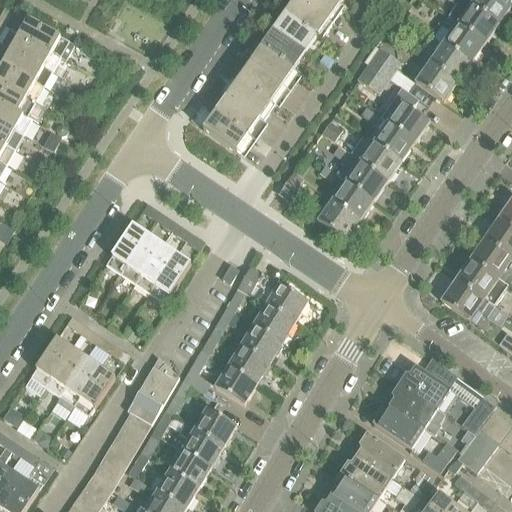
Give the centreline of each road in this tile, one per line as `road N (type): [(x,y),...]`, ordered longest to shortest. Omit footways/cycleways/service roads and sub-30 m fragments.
road 1 (residential): [(376,300),(139,148)]
road 2 (tertiary): [(250,511),(376,300)]
road 3 (residential): [(0,349),(139,148)]
road 4 (tertiary): [(376,300),(511,104)]
road 5 (residential): [(139,148),(238,0)]
road 6 (residential): [(511,400),(376,300)]
